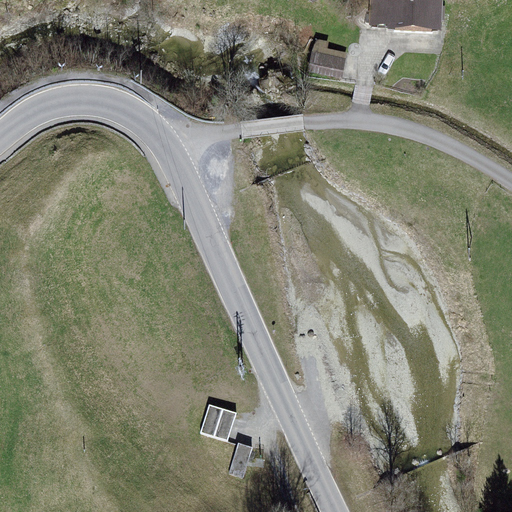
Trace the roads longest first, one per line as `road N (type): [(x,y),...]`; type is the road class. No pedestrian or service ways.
road 1 (tertiary): [(162,141),(335,511)]
road 2 (residential): [(162,141),(303,123),(385,126),(511,189)]
road 3 (tertiary): [(0,137),(40,108),(83,100),(123,109),(162,141)]
